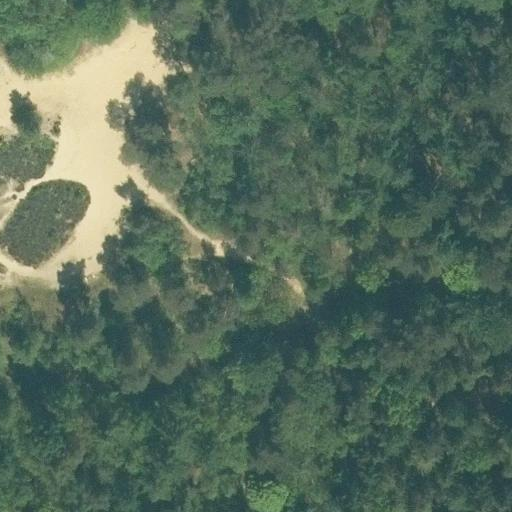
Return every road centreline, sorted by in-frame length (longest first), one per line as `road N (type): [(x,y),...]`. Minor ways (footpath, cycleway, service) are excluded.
road 1 (track): [(511,273),(345,287),(169,367),(0,363)]
road 2 (track): [(295,311),(231,511)]
